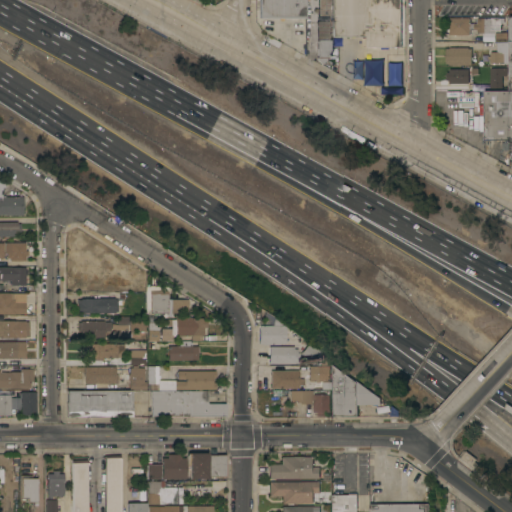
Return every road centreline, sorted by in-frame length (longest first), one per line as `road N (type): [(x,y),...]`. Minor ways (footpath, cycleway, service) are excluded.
road 1 (motorway): [(511,313),(152,89)]
road 2 (secondary): [(511,196),(146,0)]
road 3 (motorway): [(511,281),(152,89)]
road 4 (residential): [(51,193),(237,315),(243,436)]
road 5 (motorway): [(0,79),(254,244)]
road 6 (motorway): [(254,244),(462,371)]
road 7 (residential): [(243,436),(0,435)]
road 8 (residential): [(51,193),(52,435)]
road 9 (residential): [(425,447),(381,435),(243,436)]
road 10 (motorway): [(152,89),(0,6)]
road 11 (motorway): [(254,244),(388,341)]
road 12 (residential): [(421,0),(422,149)]
